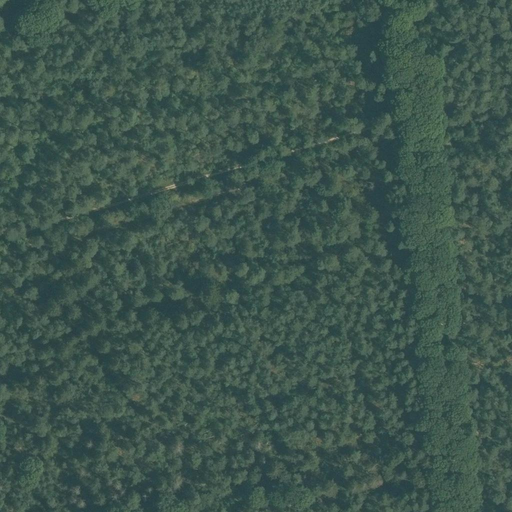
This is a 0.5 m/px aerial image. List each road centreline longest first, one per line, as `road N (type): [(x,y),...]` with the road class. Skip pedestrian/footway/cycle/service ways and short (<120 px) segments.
road 1 (track): [(456,511),(419,122),(395,120),(28,228)]
road 2 (track): [(407,0),(419,122)]
